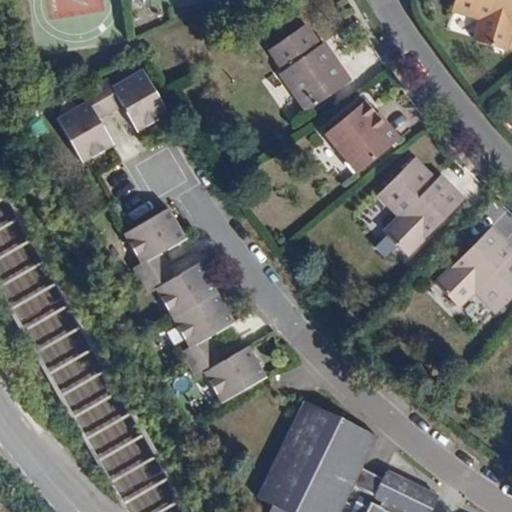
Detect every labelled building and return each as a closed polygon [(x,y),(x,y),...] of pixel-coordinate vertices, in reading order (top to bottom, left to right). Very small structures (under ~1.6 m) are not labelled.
[(511,0),(453,0),(451,10),(485,20),(478,41),(505,50),(511,27),(511,0)] [(280,72),(306,110),(348,81),(322,43),(318,45),(304,25),(269,49),(283,70),(280,72)] [(93,119),(109,110),(126,100),(127,103),(129,106),(125,108),(136,127),(165,110),(141,67),(111,84),(106,76),(94,83),(81,90),(86,99),(57,116),(81,159),(111,142),(100,123),(96,126),(94,122),(93,119)] [(363,101),(324,132),(357,173),(396,141),(363,101)] [(462,200),(449,186),(444,190),(435,181),(413,158),(376,195),(401,220),(385,236),(405,257),(462,200)] [(444,190),(449,186),(440,177),(435,181),(444,190)] [(178,239),(161,209),(128,228),(118,233),(134,263),(125,268),(133,281),(140,294),(149,289),(165,318),(182,348),(174,353),(181,365),(188,379),(198,374),(214,403),(258,377),(241,348),(222,358),(224,362),(221,364),(218,366),(209,349),(200,333),(202,332),(206,330),(208,333),(226,323),(209,293),(192,263),(174,273),(176,277),(173,279),(170,281),(162,267),(152,249),(154,248),(158,246),(160,249),(178,239)] [(511,294),(511,258),(507,254),(499,245),(503,241),(490,227),(433,283),(454,306),(471,290),(493,313),(511,294)] [(511,249),(503,241),(499,245),(507,254),(511,249)] [(425,511),(426,511),(420,508),(422,503),(425,497),(413,492),(378,475),(376,477),(375,480),(367,477),(354,470),(369,439),(297,404),(250,501),(265,508),(262,511),(425,511)] [(431,500),(425,497),(422,503),(420,508),(426,511),(431,500)]
